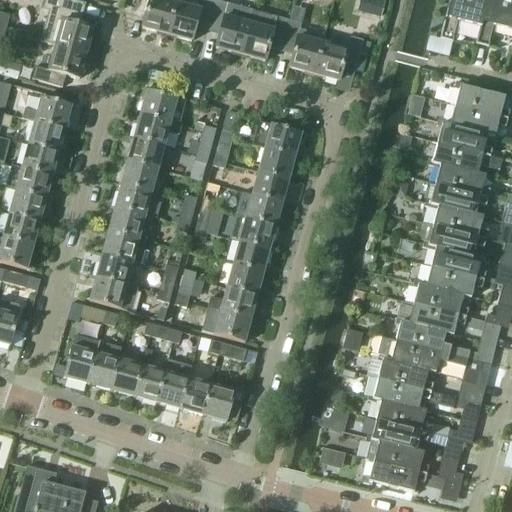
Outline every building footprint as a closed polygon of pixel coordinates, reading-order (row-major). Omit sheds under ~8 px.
[(48,12),(42,37),(40,43),(85,55),(92,31),(78,27),(84,5),(66,0),(43,0),(40,10),(48,12)] [(140,29),(165,36),(174,5),(175,0),(135,0),(132,13),(144,16),(140,29)] [(174,5),(165,36),(189,42),(193,29),(205,32),(214,1),(209,0),(201,0),(198,12),(174,5)] [(448,0),(439,40),(438,41),(451,44),(451,43),(455,29),(463,31),(465,24),(479,27),(480,27),(487,0),(448,0)] [(479,27),(474,44),(487,48),(493,27),(511,31),(511,0),(487,0),(480,27),(479,27)] [(214,1),(205,32),(217,35),(214,49),(238,56),(250,11),(214,1)] [(358,15),(370,19),(373,7),(361,4),(358,15)] [(250,11),(238,56),(263,62),(267,49),(279,52),(288,22),(250,11)] [(288,22),(279,52),(291,55),(287,69),(312,75),(320,44),(322,45),(324,38),(298,32),(300,25),(288,22)] [(320,44),(312,75),(336,82),(340,69),(353,72),(361,41),(348,38),(345,51),(322,45),(320,44)] [(78,80),(85,55),(40,43),(53,47),(46,72),(33,68),(30,80),(61,89),(64,76),(78,80)] [(354,71),(364,74),(367,58),(358,56),(354,71)] [(0,76),(16,80),(20,67),(0,62),(0,76)] [(453,90),(449,106),(454,108),(507,121),(509,112),(501,110),(504,99),(463,88),(463,86),(454,83),(453,90)] [(144,93),(138,116),(170,125),(176,102),(144,93)] [(38,100),(32,123),(63,131),(70,108),(38,100)] [(442,121),(440,125),(487,137),(494,138),(497,127),(505,129),(507,121),(454,108),(450,123),(442,121)] [(138,116),(131,139),(163,148),(167,135),(179,138),(181,128),(170,125),(138,116)] [(437,120),(435,127),(440,128),(436,145),(489,159),(491,151),(483,149),(487,137),(440,125),(442,121),(437,120)] [(32,123),(25,146),(57,154),(63,131),(32,123)] [(294,159),(301,135),(269,126),(262,151),(294,159)] [(202,128),(199,139),(211,142),(214,131),(202,128)] [(221,133),(218,143),(229,146),(232,136),(221,133)] [(131,139),(125,162),(157,171),(163,148),(131,139)] [(199,139),(196,150),(208,154),(211,142),(199,139)] [(218,143),(214,155),(226,159),(229,146),(218,143)] [(427,160),(425,166),(430,168),(431,165),(476,177),(478,168),(498,172),(501,161),(489,159),(436,145),(432,161),(427,160)] [(25,146),(19,170),(51,178),(57,154),(25,146)] [(205,166),(208,154),(196,150),(193,162),(205,166)] [(288,182),(294,159),(262,151),(256,173),(288,182)] [(223,171),(226,159),(214,155),(211,167),(223,171)] [(125,162),(118,186),(151,195),(157,171),(125,162)] [(431,165),(430,168),(438,170),(434,186),(487,199),(488,192),(481,190),(484,179),(476,177),(431,165)] [(19,170),(13,193),(44,201),(51,178),(19,170)] [(256,173),(250,196),(282,204),(288,182),(256,173)] [(424,205),(423,208),(428,209),(429,207),(474,218),(477,207),(484,208),(487,199),(434,186),(429,185),(425,201),(424,205)] [(118,186),(112,208),(145,217),(151,195),(118,186)] [(13,193),(7,216),(38,224),(44,201),(13,193)] [(250,196),(243,219),(275,227),(282,204),(250,196)] [(183,198),(180,209),(192,212),(195,201),(183,198)] [(202,203),(199,214),(210,218),(214,206),(202,203)] [(511,205),(506,204),(503,212),(511,214),(511,205)] [(428,209),(437,211),(432,228),(485,241),(487,232),(479,230),(481,220),(474,218),(429,207),(428,209)] [(112,208),(106,233),(138,241),(145,217),(112,208)] [(180,209),(177,220),(177,221),(189,224),(192,212),(180,209)] [(199,214),(196,226),(207,229),(210,218),(199,214)] [(7,216),(0,239),(32,247),(38,224),(7,216)] [(234,217),(229,240),(237,242),(269,251),(275,227),(243,219),(234,217)] [(174,232),(186,236),(189,224),(177,221),(174,232)] [(196,226),(192,238),(204,241),(207,229),(196,226)] [(422,246),(421,249),(426,250),(427,247),(471,258),(474,247),(482,249),(485,241),(432,228),(428,243),(423,242),(422,246)] [(106,233),(99,255),(132,264),(140,266),(144,253),(146,253),(149,244),(138,241),(106,233)] [(511,239),(505,238),(503,246),(511,247),(511,239)] [(0,264),(26,271),(32,247),(0,239),(0,264)] [(237,242),(230,266),(262,275),(269,251),(237,242)] [(511,256),(511,247),(503,246),(501,254),(511,256)] [(427,247),(426,250),(435,252),(430,269),(483,283),(485,275),(477,273),(480,261),(471,258),(427,247)] [(99,255),(93,278),(125,287),(132,264),(99,255)] [(230,266),(224,289),(256,297),(262,275),(230,266)] [(165,267),(162,279),(174,282),(177,270),(165,267)] [(418,284),(417,287),(462,298),(470,300),(473,289),(481,291),(483,283),(430,269),(426,286),(418,284)] [(4,272),(0,284),(24,290),(27,278),(4,272)] [(183,272),(180,284),(191,287),(194,275),(183,272)] [(125,287),(93,278),(87,302),(130,314),(136,290),(125,287)] [(162,279),(159,291),(170,294),(174,282),(162,279)] [(511,281),(503,279),(501,287),(511,289),(511,281)] [(413,282),(411,288),(417,290),(413,306),(465,320),(467,312),(459,310),(462,298),(417,287),(418,284),(413,282)] [(180,284),(177,295),(188,298),(191,287),(180,284)] [(511,298),(511,289),(501,287),(499,295),(511,298)] [(209,299),(207,309),(218,312),(250,321),(256,297),(224,289),(221,302),(209,299)] [(156,303),(167,305),(170,294),(159,291),(156,303)] [(177,295),(174,307),(185,310),(188,298),(177,295)] [(0,346),(8,349),(17,317),(18,310),(15,307),(0,302),(0,346)] [(399,303),(396,318),(401,320),(400,323),(444,334),(452,336),(455,326),(463,328),(465,320),(413,306),(399,303)] [(78,319),(102,326),(105,314),(81,307),(78,319)] [(218,312),(211,336),(243,344),(250,321),(218,312)] [(105,314),(102,326),(113,329),(116,317),(105,314)] [(485,316),(483,324),(498,329),(501,320),(485,316)] [(396,318),(394,325),(399,326),(395,343),(481,365),(483,357),(441,346),(444,334),(400,323),(401,320),(396,318)] [(497,336),(498,329),(483,324),(481,332),(497,336)] [(142,337),(154,340),(157,328),(145,325),(142,337)] [(157,328),(154,340),(166,344),(169,331),(157,328)] [(169,331),(166,344),(177,347),(181,335),(169,331)] [(61,380),(84,386),(97,344),(72,338),(61,380)] [(379,339),(375,356),(377,356),(378,355),(383,356),(382,361),(426,372),(434,374),(437,363),(463,370),(462,375),(480,379),(481,374),(487,376),(489,367),(481,365),(395,343),(379,339)] [(206,354),(217,357),(220,345),(209,342),(206,354)] [(97,344),(84,386),(108,392),(116,361),(119,350),(97,344)] [(220,345),(217,357),(241,363),(244,352),(220,345)] [(377,359),(376,363),(381,364),(377,380),(429,393),(431,386),(423,384),(426,372),(382,361),(383,356),(378,355),(377,356),(377,359)] [(116,361),(108,392),(131,399),(140,367),(116,361)] [(140,367),(131,399),(154,405),(163,373),(140,367)] [(163,373),(154,405),(177,411),(186,379),(163,373)] [(186,379),(177,411),(201,417),(209,385),(186,379)] [(368,379),(363,398),(367,399),(366,402),(371,403),(372,400),(416,411),(419,400),(427,402),(426,405),(452,411),(452,409),(461,411),(477,415),(479,406),(463,402),(429,394),(429,393),(377,380),(377,381),(368,379)] [(209,385),(201,417),(225,424),(233,392),(209,385)] [(465,394),(463,402),(479,406),(482,398),(465,394)] [(416,411),(372,400),(371,403),(379,405),(375,422),(428,435),(430,427),(421,425),(424,413),(416,411)] [(366,437),(364,443),(369,444),(370,441),(415,452),(417,442),(426,444),(428,435),(375,422),(371,438),(366,437)] [(447,432),(445,439),(461,443),(463,436),(447,432)] [(459,452),(461,443),(445,439),(443,448),(459,452)] [(369,445),(365,461),(373,463),(372,463),(426,477),(428,468),(420,466),(423,455),(415,452),(370,441),(369,444),(369,445)] [(364,478),(362,484),(372,487),(372,484),(413,495),(416,483),(424,485),(426,477),(372,463),(368,479),(364,478)] [(93,511),(96,504),(81,500),(83,495),(51,487),(54,476),(25,468),(13,511),(93,511)] [(446,473),(444,481),(460,485),(462,477),(446,473)] [(458,493),(460,485),(444,481),(442,489),(458,493)]
